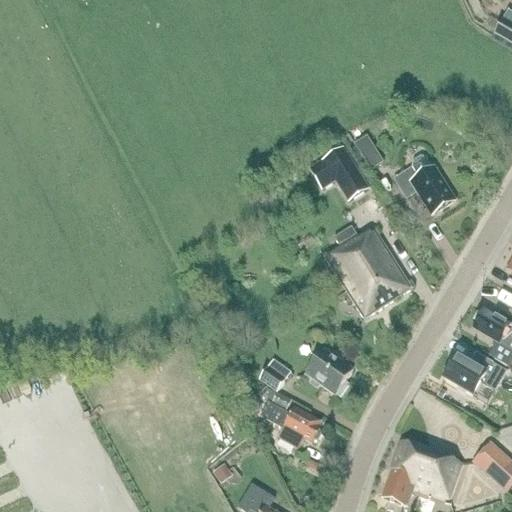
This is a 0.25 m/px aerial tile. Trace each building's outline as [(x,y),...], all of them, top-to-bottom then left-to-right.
[(511,15),(508,13),(495,36),(511,45),(511,15)] [(356,136),(343,144),(359,169),(372,161),(356,136)] [(340,153),(306,176),(320,199),(334,189),(348,212),(369,198),(340,153)] [(411,173),(393,185),(406,205),(417,198),(432,222),(456,207),(434,173),(426,161),(420,160),(413,164),(411,173)] [(364,322),(411,292),(375,234),(360,243),(352,230),(334,241),(340,250),(324,259),(364,322)] [(205,280),(198,284),(204,293),(211,288),(205,280)] [(511,330),(485,314),(475,332),(500,348),(504,341),(511,346),(511,330)] [(345,386),(353,374),(323,353),(305,378),(336,399),(337,397),(341,400),(349,388),(345,386)] [(496,395),(507,376),(508,375),(488,363),(481,375),(458,362),(445,384),(474,401),(482,387),(496,395)] [(277,396),(291,376),(273,364),(259,383),(277,396)] [(239,385),(245,402),(254,399),(247,382),(239,385)] [(291,419),(285,416),(292,404),(267,391),(262,400),(272,405),(271,407),(268,405),(261,418),(284,431),(278,442),(298,452),(304,442),(312,446),(321,431),(318,430),(321,425),(295,411),(291,419)] [(255,399),(243,406),(249,416),(261,410),(255,399)] [(461,468),(403,446),(383,502),(408,511),(416,489),(449,501),(461,468)] [(511,465),(490,446),(473,465),(488,479),(496,470),(511,484),(511,465)] [(214,472),(220,481),(229,475),(223,466),(214,472)] [(270,511),(269,511),(275,502),(252,488),(238,510),(240,511),(270,511)]
